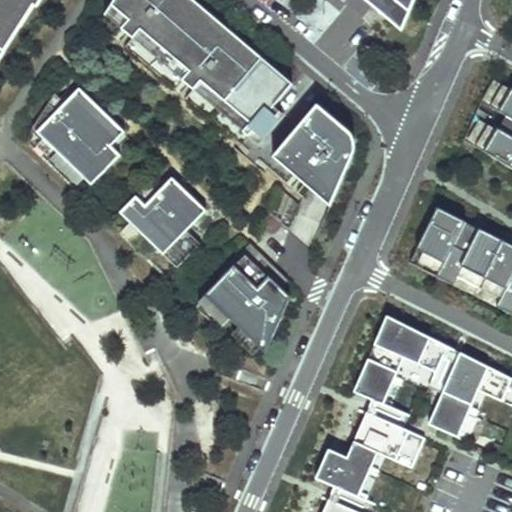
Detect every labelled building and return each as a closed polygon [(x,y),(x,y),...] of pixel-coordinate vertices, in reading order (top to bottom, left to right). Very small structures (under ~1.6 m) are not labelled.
[(0,0),(0,63),(35,6),(40,7),(44,0),(0,0)] [(193,0),(115,0),(99,25),(115,38),(122,30),(133,39),(125,47),(176,90),(183,81),(193,90),(186,98),(241,146),(267,116),(293,85),(193,0)] [(415,0),(364,0),(379,12),(388,0),(394,0),(410,13),(415,0)] [(410,13),(394,0),(388,0),(379,12),(402,31),(410,13)] [(464,140),(475,147),(488,125),(511,138),(511,119),(490,107),(504,84),(491,79),(464,140)] [(511,88),(504,84),(490,107),(511,119),(511,88)] [(125,132),(80,89),(65,104),(57,112),(49,104),(33,129),(92,186),(116,161),(107,152),(125,132)] [(55,94),(49,104),(57,112),(65,104),(55,94)] [(353,155),(354,141),(348,131),(318,106),(273,157),(305,185),(313,176),(335,195),(353,155)] [(277,124),(267,116),(241,146),(251,154),(277,124)] [(511,138),(488,125),(475,147),(511,168),(511,138)] [(121,155),(112,146),(107,152),(116,161),(121,155)] [(313,176),(305,185),(331,207),(335,195),(313,176)] [(207,211),(173,178),(158,193),(145,206),(136,197),(121,213),(178,268),(201,244),(188,231),(207,211)] [(158,193),(149,184),(136,197),(145,206),(158,193)] [(466,222),(438,208),(410,263),(438,278),(466,223),(466,222)] [(479,230),(466,223),(438,278),(452,284),(456,276),(479,230)] [(511,245),(480,229),(479,230),(456,276),(503,300),(511,281),(511,245)] [(246,254),(206,295),(266,354),(291,297),(281,289),(288,281),(262,256),(256,263),(246,254)] [(503,300),(456,276),(452,284),(498,308),(503,300)] [(511,314),(511,281),(503,300),(498,308),(511,315),(511,314)] [(387,324),(375,352),(418,370),(430,342),(387,324)] [(430,342),(418,370),(435,377),(447,349),(430,342)] [(460,359),(430,428),(458,440),(478,394),(488,370),(460,359)] [(356,395),(384,407),(398,375),(370,363),(356,395)] [(511,382),(511,380),(488,370),(478,394),(503,404),(503,403),(511,382)] [(511,382),(503,403),(511,406),(511,382)] [(369,417),(356,447),(376,456),(411,471),(424,441),(369,417)] [(335,493),(357,502),(376,456),(356,447),(349,464),(330,456),(317,485),(335,493)]
